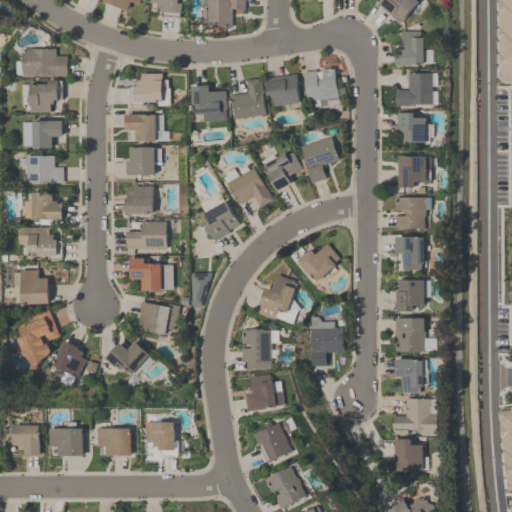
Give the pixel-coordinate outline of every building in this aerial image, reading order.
[(126,10),(103,0),(139,0),(138,4),(129,1),(126,10)] [(157,2),(148,2),(148,0),(178,0),(178,2),(182,2),(181,12),(179,12),(179,16),(160,15),(161,10),(160,10),(160,6),(156,6),(157,2)] [(244,0),(245,8),(232,8),(232,26),(207,26),(207,0),(244,0)] [(376,2),(377,0),(418,0),(404,16),(405,16),(402,21),(401,20),(399,22),(376,2)] [(395,65),(395,48),(401,48),(401,31),(420,31),(420,37),(423,37),(423,63),(413,63),(413,64),(395,65)] [(56,48),(56,55),(67,55),(67,75),(21,75),(21,48),(56,48)] [(302,71),(315,69),(315,71),(321,70),(321,69),(334,67),(339,102),(327,103),(327,104),(320,105),(320,104),(308,106),(302,71)] [(274,105),(273,94),(267,95),(264,76),(295,72),(299,102),(274,105)] [(436,72),(436,85),(431,85),(431,90),(436,90),(436,103),(410,103),(410,105),(394,105),(394,89),(407,89),(407,72),(436,72)] [(161,73),(161,79),(167,79),(167,87),(169,87),(169,105),(157,105),(157,101),(142,101),(142,104),(129,104),(129,86),(134,86),(134,85),(136,85),(136,79),(141,79),(141,73),(161,73)] [(264,113),(234,117),(231,94),(247,92),(246,79),(260,77),(262,92),(261,92),(264,113)] [(62,98),(57,98),(57,99),(53,99),(53,103),(50,103),(50,112),(29,112),(29,110),(24,110),(21,104),(21,96),(29,96),(29,83),(47,83),(47,79),(57,79),(57,80),(62,80),(62,98)] [(225,90),(226,120),(202,121),(202,113),(194,114),(194,106),(191,106),(191,85),(209,84),(209,91),(225,90)] [(433,123),(433,137),(429,137),(429,142),(396,142),(396,112),(413,112),(413,117),(425,117),(425,123),(433,123)] [(125,113),(155,113),(155,141),(135,141),(134,129),(125,129),(125,113)] [(22,121),(32,121),(32,120),(62,120),(62,135),(52,135),(52,147),(32,147),(32,145),(22,145),(22,121)] [(331,135),(339,159),(322,164),(326,178),(311,182),(306,167),(307,167),(301,146),(331,135)] [(128,146),(154,146),(154,148),(160,148),(160,162),(154,162),(154,174),(125,174),(125,160),(128,160),(128,146)] [(291,183),(276,190),(263,165),(264,165),(262,160),(273,154),(275,157),(285,152),(286,155),(293,151),(302,168),(287,175),(291,183)] [(26,182),(26,154),(53,154),(53,166),(62,166),(62,182),(26,182)] [(397,186),(397,155),(426,155),(426,168),(430,168),(430,181),(414,181),(414,186),(397,186)] [(222,174),(234,167),(238,175),(242,173),(239,169),(246,165),(249,169),(254,167),(265,186),(266,186),(273,199),(259,206),(253,195),(238,203),(222,174)] [(152,213),(125,213),(125,197),(127,197),(127,191),(133,191),(133,186),(152,186),(152,213)] [(62,219),(31,218),(32,217),(24,217),(24,200),(28,200),(28,192),(32,192),(32,191),(53,192),(53,200),(57,200),(57,202),(62,202),(62,219)] [(395,228),(395,215),(404,215),(404,209),(395,209),(395,196),(430,196),(430,209),(425,209),(425,215),(424,215),(424,228),(395,228)] [(239,223),(228,229),(230,231),(214,241),(205,225),(210,222),(204,212),(225,200),(239,223)] [(165,221),(165,248),(125,248),(125,231),(140,231),(140,221),(165,221)] [(19,243),(18,227),(50,226),(50,233),(54,233),(54,238),(57,238),(57,240),(61,240),(61,258),(48,258),(48,255),(29,255),(29,243),(19,243)] [(402,269),(402,252),(395,252),(395,236),(426,236),(426,252),(424,252),(424,263),(421,263),(421,269),(402,269)] [(297,259),(310,248),(315,253),(327,243),(339,258),(333,262),(336,265),(316,281),(310,273),(309,274),(297,259)] [(130,279),(130,258),(144,258),(144,263),(160,263),(160,264),(172,264),(172,289),(161,289),(161,290),(141,290),(141,279),(130,279)] [(48,277),(48,304),(21,304),(21,302),(14,302),(14,271),(20,271),(20,269),(39,269),(39,277),(48,277)] [(191,306),(191,272),(211,272),(201,306),(191,306)] [(256,310),(265,286),(272,289),(277,274),(295,280),(292,287),(295,288),(293,298),(300,308),(296,311),(292,323),(274,317),(274,318),(258,312),(258,311),(256,310)] [(395,310),(395,290),(397,290),(398,278),(424,278),(424,305),(411,304),(411,310),(395,310)] [(165,334),(136,328),(136,326),(141,327),(143,320),(138,319),(141,301),(168,306),(168,303),(178,305),(173,330),(166,329),(165,334)] [(51,350),(32,369),(24,346),(25,345),(18,326),(35,320),(33,314),(49,308),(59,335),(43,341),(44,344),(48,342),(51,350)] [(310,316),(318,316),(321,321),(334,321),(334,327),(343,327),(342,352),(325,352),(325,365),(310,365),(310,316)] [(425,317),(425,330),(425,337),(424,337),(424,350),(395,350),(395,317),(425,317)] [(246,369),(246,361),(241,361),(241,347),(251,348),(251,343),(241,343),(241,329),(250,329),(250,328),(264,328),(264,329),(279,329),(279,342),(273,342),(272,349),(277,349),(277,357),(271,357),(271,362),(270,362),(270,367),(246,369)] [(85,359),(76,377),(74,376),(69,386),(58,380),(63,370),(52,364),(64,340),(78,347),(77,349),(82,351),(79,356),(85,359)] [(131,374),(121,365),(118,369),(104,357),(118,342),(126,349),(134,340),(149,353),(147,355),(150,357),(152,360),(144,368),(140,368),(134,375),(132,372),(131,374)] [(395,376),(395,358),(412,358),(412,359),(423,359),(423,374),(427,374),(427,384),(423,384),(423,386),(420,386),(420,393),(401,393),(401,376),(395,376)] [(248,411),(245,392),(253,391),(251,375),(272,373),(274,390),(283,390),(285,404),(268,406),(268,408),(248,411)] [(436,434),(419,434),(419,429),(408,429),(408,434),(393,433),(393,431),(392,431),(392,414),(404,415),(405,397),(431,398),(431,413),(436,413),(436,434)] [(511,489),(508,490),(499,408),(511,407),(511,406),(511,405),(511,489)] [(267,462),(253,433),(262,429),(263,430),(266,428),(264,423),(270,420),(274,425),(277,423),(276,422),(286,418),(292,432),(291,432),(298,448),(267,462)] [(159,446),(154,446),(154,441),(146,441),(146,421),(154,421),(154,419),(162,419),(162,421),(175,421),(175,449),(159,449),(159,446)] [(40,455),(24,455),(24,444),(13,444),(13,424),(40,424),(40,455)] [(82,427),(82,455),(59,455),(59,446),(49,446),(49,427),(82,427)] [(131,427),(131,454),(106,454),(106,445),(97,445),(97,427),(131,427)] [(422,444),(422,469),(394,469),(394,438),(410,438),(410,444),(422,444)] [(280,509),(273,496),(282,491),(280,487),(271,491),(265,479),(273,475),(272,474),(284,468),(285,469),(292,466),(297,477),(298,476),(302,482),(300,483),(306,495),(280,509)] [(380,511),(403,499),(407,505),(424,495),(428,502),(432,503),(435,508),(434,511),(380,511)]
